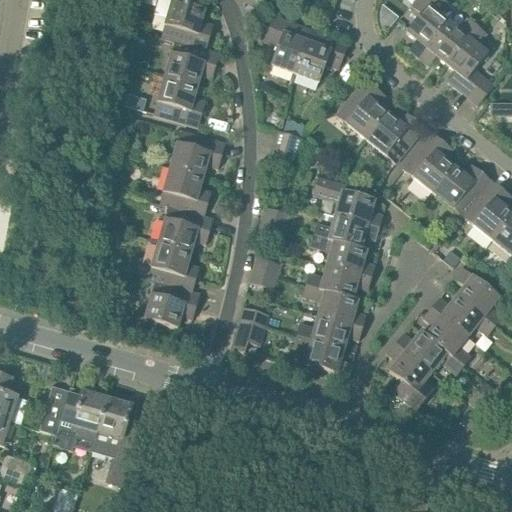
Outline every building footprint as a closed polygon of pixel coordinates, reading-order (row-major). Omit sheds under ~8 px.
[(205,52),(212,28),(201,25),(204,12),(187,7),(189,0),(158,0),(154,17),(166,20),(161,40),(175,44),(205,52)] [(285,0),(283,8),(294,11),(297,0),(285,0)] [(418,60),(448,23),(438,15),(447,4),(441,0),(417,0),(411,9),(420,16),(406,35),(416,43),(408,52),(418,60)] [(296,13),(308,17),(310,13),(306,5),(300,3),(296,13)] [(399,20),(383,8),(381,17),(381,24),(382,31),(389,33),(399,20)] [(310,32),(301,29),(273,19),(264,44),(277,49),(270,67),(294,76),(310,32)] [(446,67),(477,28),(467,21),(458,32),(448,23),(418,60),(428,69),(436,59),(446,67)] [(254,25),(249,38),(259,42),(264,29),(254,25)] [(467,100),(483,80),(474,72),(487,56),(477,47),(486,36),(477,28),(446,67),(455,74),(447,84),(467,100)] [(348,46),(311,33),(310,32),(294,76),(318,85),(325,67),(338,72),(348,46)] [(212,81),(219,56),(205,52),(175,44),(164,80),(196,89),(200,78),(212,81)] [(193,101),(196,89),(164,80),(153,117),(197,130),(205,105),(193,101)] [(467,100),(477,108),(493,88),(483,80),(467,100)] [(365,143),(387,116),(377,108),(385,98),(364,82),(335,119),(365,143)] [(324,97),(321,102),(323,107),(329,107),(332,102),(329,97),(324,97)] [(511,106),(490,107),(490,120),(511,119),(511,106)] [(424,130),(415,123),(404,113),(396,123),(387,116),(365,143),(395,166),(424,130)] [(286,122),(282,135),(301,141),(305,128),(286,122)] [(217,171),(225,146),(180,133),(170,171),(202,180),(205,168),(217,171)] [(295,166),(302,141),(301,141),(282,135),(278,134),(270,159),(290,165),(295,166)] [(452,152),(433,137),(431,136),(402,172),(433,196),(454,169),(444,162),(452,152)] [(462,220),(491,183),(471,167),(463,177),(454,169),(433,196),(462,220)] [(199,191),(202,180),(170,171),(161,207),(169,210),(212,222),(213,222),(204,219),(211,195),(199,191)] [(370,196),(378,186),(366,177),(359,187),(370,196)] [(349,190),(331,185),(316,181),(312,199),(337,206),(334,218),(379,231),(382,218),(370,215),(374,203),(348,196),(349,190)] [(492,243),(511,217),(511,215),(504,209),(511,199),(491,183),(462,220),(492,243)] [(205,247),(212,222),(169,210),(159,246),(190,255),(193,243),(205,247)] [(290,217),(284,216),(265,210),(262,222),(286,229),(290,217)] [(511,217),(492,243),(511,259),(511,217)] [(375,243),(379,231),(334,218),(330,231),(316,227),(313,237),(360,251),(363,240),(375,243)] [(283,243),(286,229),(262,222),(258,235),(283,243)] [(426,248),(434,238),(424,230),(422,232),(421,232),(415,239),(426,248)] [(366,253),(360,251),(313,237),(309,250),(329,256),(325,269),(370,282),(374,268),(362,265),(366,253)] [(187,267),(190,255),(159,246),(148,283),(155,285),(156,285),(157,284),(192,295),(198,270),(187,267)] [(281,267),(275,266),(256,260),(252,273),(277,280),(281,267)] [(367,293),(370,282),(325,269),(321,282),(308,278),(305,288),(357,303),(352,301),(355,290),(367,293)] [(490,310),(499,300),(462,271),(454,281),(464,289),(456,298),(495,330),(503,320),(490,310)] [(273,292),(277,280),(252,273),(249,285),(273,292)] [(129,330),(128,330),(154,337),(158,325),(176,331),(180,319),(192,322),(199,297),(192,295),(157,284),(156,285),(155,285),(144,322),(132,318),(129,330)] [(354,315),(357,303),(305,288),(302,300),(320,305),(316,317),(362,330),(365,318),(354,315)] [(488,339),(495,330),(456,298),(449,308),(439,301),(431,311),(468,341),(477,330),(488,339)] [(264,329),(268,317),(244,310),(240,323),(264,329)] [(461,351),(468,341),(431,311),(423,321),(432,329),(425,337),(464,368),(471,359),(461,351)] [(358,343),(362,330),(316,317),(312,331),(299,327),(296,338),(343,351),(346,340),(358,343)] [(240,323),(232,352),(244,356),(247,346),(258,349),(264,329),(240,323)] [(464,368),(425,337),(425,338),(420,334),(412,344),(403,336),(395,346),(432,375),(440,365),(456,377),(464,368)] [(340,364),(343,351),(296,338),(292,351),(307,355),(303,367),(348,380),(351,367),(340,364)] [(423,387),(432,375),(395,346),(387,357),(396,364),(388,374),(403,386),(394,398),(415,415),(432,394),(423,387)] [(57,370),(44,366),(40,380),(52,384),(57,370)] [(0,421),(20,428),(28,403),(16,399),(7,396),(12,381),(2,378),(5,370),(0,368),(0,421)] [(478,412),(494,393),(484,385),(468,404),(478,412)] [(55,438),(68,394),(52,389),(39,433),(55,438)] [(91,455),(106,401),(106,400),(105,401),(82,395),(82,394),(81,393),(80,397),(68,394),(53,448),(59,450),(58,451),(71,454),(75,439),(93,444),(90,455),(91,455)] [(489,421),(504,401),(494,393),(478,412),(489,421)] [(106,401),(91,455),(115,462),(108,486),(121,490),(137,433),(125,430),(131,408),(130,407),(130,408),(107,402),(107,401),(106,401)] [(20,428),(0,421),(0,446),(8,424),(20,428)] [(5,457),(1,469),(31,479),(35,468),(30,466),(30,465),(5,457)] [(30,480),(31,479),(1,469),(0,470),(0,482),(22,490),(22,489),(26,491),(30,480)] [(55,511),(70,511),(73,502),(60,498),(55,511)] [(426,511),(428,507),(415,503),(411,511),(426,511)]
